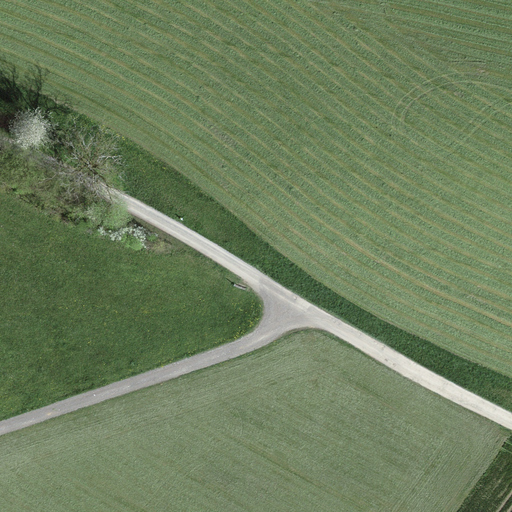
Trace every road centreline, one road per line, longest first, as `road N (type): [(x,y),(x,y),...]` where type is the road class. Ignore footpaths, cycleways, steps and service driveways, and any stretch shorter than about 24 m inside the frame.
road 1 (track): [(511,424),(187,236),(0,141)]
road 2 (track): [(293,304),(265,337),(233,351),(0,429)]
